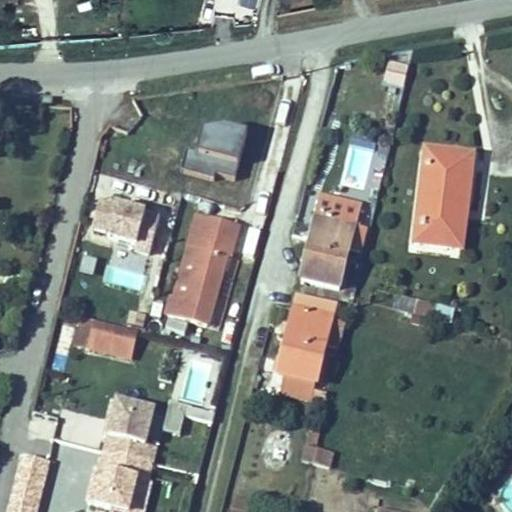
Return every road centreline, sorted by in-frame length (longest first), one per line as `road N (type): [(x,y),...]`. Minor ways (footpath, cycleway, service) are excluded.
road 1 (unclassified): [(0,75),(107,70),(511,4)]
road 2 (unknown): [(323,35),(239,374)]
